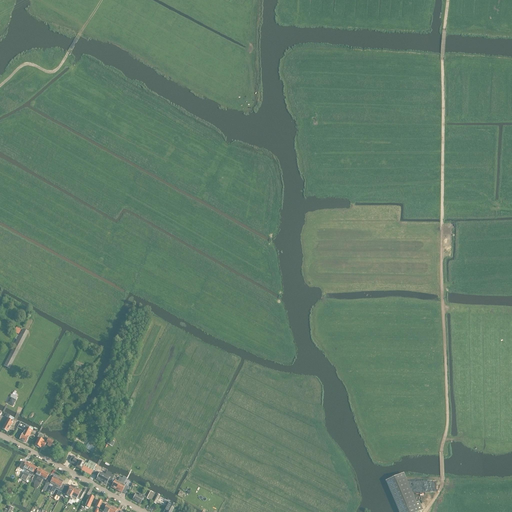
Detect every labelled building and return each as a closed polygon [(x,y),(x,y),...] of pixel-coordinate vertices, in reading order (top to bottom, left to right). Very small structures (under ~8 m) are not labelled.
[(11,344),(14,345),(3,365),(9,368),(29,331),(23,328),(19,336),(16,335),(11,344)] [(7,402),(13,406),(16,400),(17,397),(11,394),(7,402)] [(8,418),(2,429),(7,432),(10,425),(11,426),(12,423),(12,422),(12,421),(8,418)] [(20,422),(17,428),(24,431),(20,439),(26,442),(32,430),(29,429),(30,427),(20,422)] [(46,443),(43,442),(44,441),(40,439),(42,435),(39,434),(37,437),(38,438),(34,445),(37,446),(37,447),(38,448),(39,447),(40,448),(41,446),(44,447),(46,443)] [(85,447),(93,453),(98,445),(90,440),(85,447)] [(58,453),(62,455),(66,448),(62,446),(58,453)] [(77,466),(76,466),(76,467),(81,470),(91,475),(92,472),(96,464),(89,460),(87,465),(85,464),(74,458),(75,457),(72,456),(69,461),(72,462),(72,463),(77,466)] [(23,480),(31,465),(26,462),(25,464),(22,462),(19,468),(22,469),(23,468),(26,469),(21,479),(23,480)] [(36,468),(31,465),(23,480),(26,481),(29,475),(32,476),(36,468)] [(34,487),(36,488),(39,480),(43,471),(38,469),(35,474),(38,476),(34,484),(34,487)] [(49,474),(43,471),(39,480),(36,488),(37,488),(39,486),(43,478),(46,480),(49,474)] [(100,472),(96,479),(106,484),(107,484),(109,485),(114,476),(106,471),(105,475),(100,472)] [(386,480),(399,511),(418,511),(423,510),(419,501),(415,503),(403,473),(386,480)] [(59,479),(53,476),(50,483),(53,485),(52,487),(51,487),(48,493),(50,494),(51,494),(59,479)] [(113,483),(111,487),(116,490),(120,483),(122,479),(120,477),(118,482),(115,480),(113,479),(111,482),(113,483)] [(59,479),(51,494),(53,495),(55,492),(55,491),(57,487),(60,488),(64,481),(59,479)] [(120,483),(116,490),(121,493),(125,486),(120,483)] [(68,499),(70,500),(76,488),(71,485),(69,488),(66,495),(69,497),(68,499)] [(76,488),(70,500),(72,501),(72,500),(75,501),(77,497),(80,499),(84,492),(81,491),(76,488)] [(155,493),(150,491),(146,498),(151,501),(155,493)] [(133,499),(140,504),(144,496),(140,493),(138,496),(135,494),(133,499)] [(85,506),(89,508),(94,497),(90,495),(85,506)] [(102,502),(98,500),(95,506),(97,508),(97,509),(96,508),(94,511),(97,511),(99,508),(102,502)] [(171,511),(176,505),(169,502),(167,501),(165,505),(167,506),(163,511),(171,511)]
